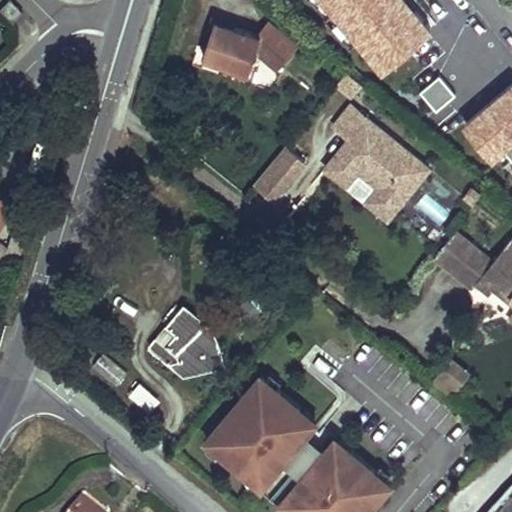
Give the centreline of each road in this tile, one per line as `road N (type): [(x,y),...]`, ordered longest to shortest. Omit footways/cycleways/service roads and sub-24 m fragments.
road 1 (secondary): [(118,33),(16,369)]
road 2 (residential): [(198,511),(70,402),(16,369)]
